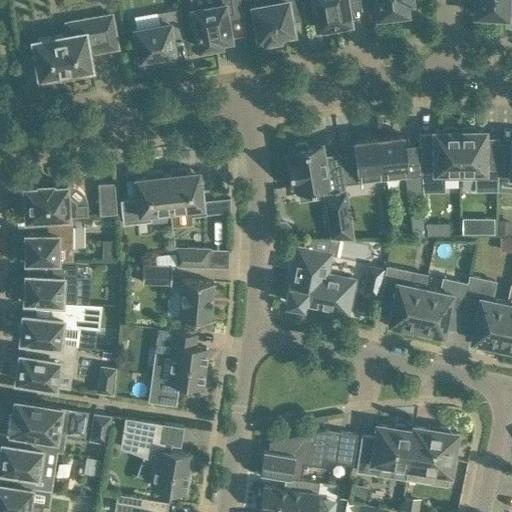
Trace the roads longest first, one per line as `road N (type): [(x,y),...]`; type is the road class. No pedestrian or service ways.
road 1 (residential): [(251,335),(511,389)]
road 2 (residential): [(0,145),(246,97)]
road 3 (residential): [(251,335),(261,223),(246,97)]
road 4 (residential): [(246,97),(384,72),(448,70)]
road 5 (residential): [(228,511),(251,335)]
road 6 (residential): [(483,511),(511,389)]
